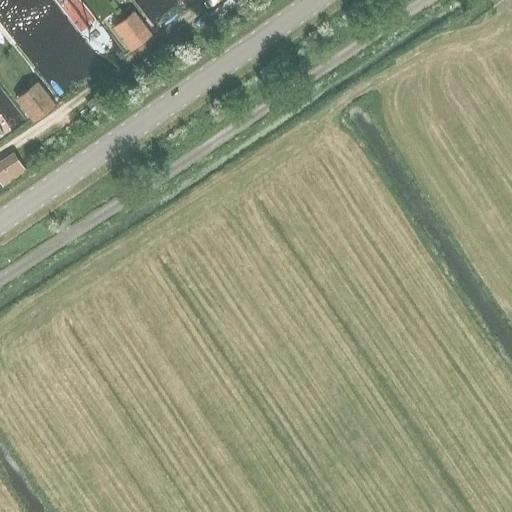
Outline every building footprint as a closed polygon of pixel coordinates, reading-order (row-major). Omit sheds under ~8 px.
[(69,0),(28,0),(73,65),(101,46),(69,0)] [(158,0),(117,0),(134,24),(162,5),(158,0)] [(117,35),(129,28),(112,3),(101,10),(117,35)] [(18,6),(0,18),(0,40),(35,91),(63,72),(18,6)] [(106,43),(117,35),(101,10),(89,18),(106,43)] [(18,103),(30,95),(13,70),(1,78),(18,103)] [(1,78),(0,78),(0,101),(6,110),(18,103),(1,78)] [(0,184),(2,188),(27,171),(13,151),(0,159),(0,184)]
